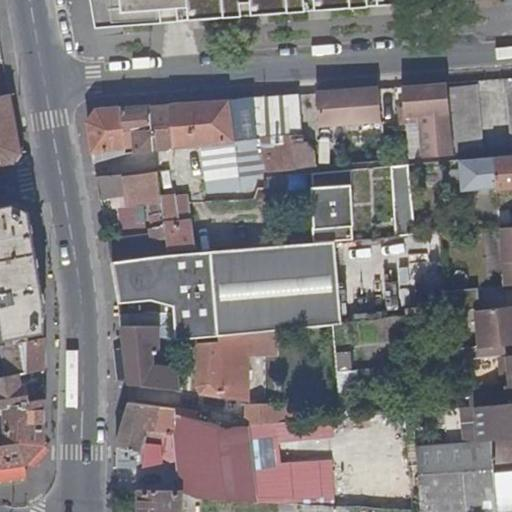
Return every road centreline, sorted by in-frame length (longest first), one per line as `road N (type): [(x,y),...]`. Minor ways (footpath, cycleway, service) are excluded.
road 1 (residential): [(46,85),(511,48)]
road 2 (secondary): [(78,511),(80,314),(61,170)]
